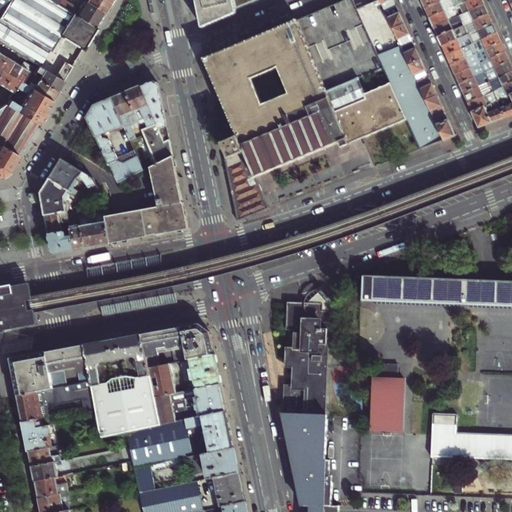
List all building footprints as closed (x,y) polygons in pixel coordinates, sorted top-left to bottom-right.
[(50,0),(0,0),(0,41),(39,66),(41,67),(44,61),(56,42),(60,36),(83,50),(96,28),(50,0)] [(105,13),(85,0),(79,9),(63,0),(50,0),(96,28),(101,20),(105,13)] [(111,4),(105,0),(84,0),(85,0),(105,13),(108,8),(111,4)] [(195,0),(202,27),(258,4),(267,0),(195,0)] [(239,220),(270,208),(256,178),(303,158),(341,142),(342,146),(349,143),(365,137),(407,119),(390,82),(379,57),(354,0),(343,0),(296,20),(281,28),(205,59),(206,62),(234,127),(225,131),(228,140),(223,143),(229,157),(227,158),(226,158),(232,187),(239,220)] [(380,0),(377,0),(358,8),(379,57),(402,46),(394,29),(386,10),(380,0)] [(380,0),(386,10),(397,5),(394,0),(380,0)] [(426,8),(444,0),(422,0),(424,4),(426,8)] [(430,18),(449,9),(452,8),(455,6),(454,4),(452,0),(444,0),(426,8),(429,14),(430,18)] [(483,1),(482,0),(469,0),(465,2),(458,5),(455,6),(457,9),(461,7),(463,11),(458,13),(460,16),(485,5),(483,1)] [(397,5),(386,10),(394,29),(405,23),(403,17),(397,5)] [(469,23),(489,14),(488,11),(485,5),(460,16),(464,25),(466,24),(465,20),(467,19),(469,23)] [(434,27),(460,16),(458,13),(457,9),(455,6),(452,8),(449,9),(430,18),(433,23),(434,27)] [(492,21),(489,14),(469,23),(466,24),(464,25),(468,35),(494,23),(492,21)] [(464,25),(460,16),(434,27),(437,32),(439,37),(454,30),(452,26),(459,23),(461,26),(464,25)] [(410,34),(405,23),(394,29),(402,46),(413,41),(410,34)] [(472,44),(498,33),(497,30),(494,23),(468,35),(470,39),(471,41),(472,44)] [(456,34),(454,30),(439,37),(442,43),(443,46),(468,35),(464,25),(461,26),(463,31),(456,34)] [(477,54),(502,42),(501,39),(498,33),(472,44),(477,54)] [(447,56),(463,49),(460,44),(468,41),(467,40),(470,39),(468,35),(443,46),(446,54),(447,56)] [(418,52),(413,41),(402,46),(410,64),(422,59),(418,52)] [(481,63),(506,52),(505,49),(502,42),(477,54),(479,59),(480,60),(481,63)] [(452,65),(477,54),(472,44),(470,46),(463,49),(447,56),(450,62),(452,65)] [(410,64),(402,46),(379,57),(390,82),(407,119),(421,149),(432,145),(444,140),(434,118),(426,100),(418,82),(410,64)] [(485,73),(511,61),(509,57),(506,52),(481,63),(485,73)] [(479,59),(477,54),(452,65),(454,70),(456,75),(471,68),(478,64),(481,63),(480,60),(479,59)] [(68,55),(62,65),(70,70),(77,60),(68,55)] [(7,73),(13,62),(9,60),(5,57),(0,66),(0,68),(2,70),(7,73)] [(422,59),(410,64),(418,82),(430,77),(426,68),(422,59)] [(52,74),(56,68),(44,61),(41,67),(52,74)] [(511,63),(511,61),(485,73),(489,82),(511,71),(511,63)] [(17,64),(13,62),(7,73),(11,76),(14,78),(21,67),(17,64)] [(27,73),(31,67),(28,65),(24,62),(21,67),(14,78),(19,81),(22,82),(27,73)] [(485,73),(481,63),(478,64),(471,68),(456,75),(459,82),(460,84),(485,73)] [(70,70),(62,65),(59,70),(55,76),(64,81),(70,70)] [(27,73),(57,92),(60,88),(62,84),(37,69),(32,66),(31,67),(27,73)] [(37,69),(62,84),(63,83),(64,81),(55,76),(52,74),(41,67),(39,66),(38,67),(37,69)] [(11,76),(7,73),(2,70),(0,73),(0,84),(4,87),(11,76)] [(511,71),(489,82),(494,91),(511,83),(511,71)] [(55,96),(57,92),(27,73),(22,82),(52,101),(55,96)] [(464,93),(489,82),(485,73),(460,84),(463,90),(464,93)] [(13,92),(16,87),(19,81),(14,78),(11,76),(4,87),(9,89),(13,92)] [(434,87),(430,77),(418,82),(426,100),(438,95),(434,87)] [(80,218),(80,220),(85,248),(92,247),(105,245),(150,237),(189,229),(183,197),(173,149),(165,111),(159,83),(154,80),(138,87),(119,95),(96,105),(92,111),(88,118),(118,182),(143,170),(131,141),(137,138),(132,126),(141,122),(142,125),(148,123),(150,126),(143,129),(151,147),(147,148),(153,165),(151,166),(156,206),(105,216),(104,213),(80,218)] [(28,92),(20,106),(41,119),(44,113),(50,104),(52,101),(22,82),(19,81),(16,87),(24,92),(26,91),(28,92)] [(467,99),(469,103),(491,93),(494,91),(489,82),(464,93),(467,99)] [(504,98),(511,94),(511,83),(494,91),(498,101),(504,98)] [(473,112),(492,104),(498,101),(494,91),(491,93),(469,103),(472,109),(473,112)] [(438,95),(426,100),(434,118),(446,112),(443,106),(438,95)] [(511,114),(511,104),(508,106),(504,98),(498,101),(506,117),(511,114)] [(7,102),(6,104),(38,124),(39,122),(41,119),(20,106),(11,101),(9,99),(7,102)] [(498,101),(492,104),(495,111),(488,114),(492,123),(500,120),(506,117),(498,101)] [(38,124),(6,104),(0,107),(0,144),(18,156),(27,141),(38,124)] [(483,126),(492,123),(488,114),(495,111),(492,104),(473,112),(480,127),(483,126)] [(456,135),(446,112),(434,118),(444,140),(450,138),(456,135)] [(18,156),(0,144),(0,176),(1,176),(8,171),(13,163),(18,156)] [(57,168),(51,178),(72,192),(73,192),(75,189),(72,188),(79,177),(83,174),(89,185),(86,187),(92,198),(101,193),(93,177),(63,159),(57,168)] [(45,210),(46,216),(68,212),(71,210),(69,201),(71,195),(72,192),(51,178),(41,193),(42,198),(45,210)] [(79,190),(77,194),(87,201),(92,198),(79,190)] [(47,225),(49,235),(63,232),(61,224),(70,222),(70,221),(68,212),(46,216),(47,225)] [(71,228),(71,231),(72,236),(75,250),(80,249),(85,248),(80,220),(70,221),(70,222),(71,228)] [(63,232),(49,235),(51,244),(52,250),(58,253),(75,250),(72,236),(67,237),(66,232),(63,232)] [(511,282),(481,281),(453,280),(410,278),(365,276),(364,299),(410,301),(452,303),(480,304),(511,305),(511,282)] [(13,285),(0,287),(0,333),(5,332),(7,330),(20,327),(19,320),(16,320),(12,321),(11,315),(8,300),(7,295),(14,293),(14,290),(13,285)] [(325,411),(328,308),(319,301),(303,300),(288,300),(287,323),(296,324),(296,343),(287,342),(287,351),(287,359),(296,359),(295,381),(285,381),(283,410),(283,418),(288,442),(294,475),(298,492),(302,492),(303,495),(305,504),(310,504),(309,511),(339,511),(340,507),(332,506),(333,483),(330,483),(331,461),(326,460),(329,420),(325,420),(325,411)] [(143,334),(148,358),(160,355),(160,353),(186,348),(189,360),(216,354),(211,331),(200,323),(177,328),(143,334)] [(91,370),(93,381),(94,386),(98,407),(103,437),(131,431),(161,425),(156,397),(150,368),(148,358),(143,334),(116,339),(86,345),(91,370)] [(55,350),(12,359),(19,395),(44,390),(69,385),(66,366),(80,363),(83,383),(93,381),(91,370),(86,345),(55,350)] [(216,354),(189,360),(182,361),(184,369),(186,381),(190,380),(195,379),(197,388),(222,383),(219,367),(216,354)] [(182,361),(171,363),(173,372),(184,369),(182,361)] [(156,397),(177,392),(173,372),(171,363),(150,368),(156,397)] [(399,365),(376,364),(373,430),(403,431),(405,379),(399,379),(399,365)] [(69,385),(44,390),(19,395),(22,408),(24,423),(44,419),(52,417),(50,407),(85,400),(87,410),(98,407),(94,386),(93,381),(83,383),(69,385)] [(479,383),(463,382),(462,405),(478,406),(479,383)] [(222,383),(197,388),(192,389),(177,392),(156,397),(161,425),(175,422),(173,412),(185,410),(184,407),(188,407),(191,406),(192,410),(196,409),(198,417),(227,411),(225,403),(224,397),(222,383)] [(138,468),(154,464),(192,457),(235,448),(231,429),(227,411),(198,417),(175,422),(161,425),(131,431),(137,460),(138,468)] [(511,435),(457,433),(457,414),(435,413),(433,457),(434,457),(434,456),(511,458),(511,435)] [(46,426),(44,419),(24,423),(28,438),(30,452),(54,447),(50,425),(46,426)] [(32,459),(33,467),(58,462),(64,460),(60,446),(54,447),(30,452),(32,459)] [(235,448),(192,457),(195,474),(209,471),(211,479),(216,478),(240,472),(238,460),(235,448)] [(35,475),(36,481),(61,476),(58,462),(33,467),(35,475)] [(159,489),(154,464),(138,468),(140,478),(143,493),(159,489)] [(221,507),(223,506),(246,501),(243,488),(240,472),(216,478),(221,507)] [(38,492),(40,498),(68,492),(69,492),(66,475),(61,476),(36,481),(38,492)] [(201,496),(198,482),(190,483),(193,498),(201,496)] [(190,483),(159,489),(143,493),(143,495),(146,511),(195,511),(197,511),(204,510),(201,496),(193,498),(190,483)] [(42,510),(42,511),(60,511),(72,510),(68,492),(40,498),(42,510)] [(221,511),(248,511),(246,501),(223,506),(221,507),(221,511)]
